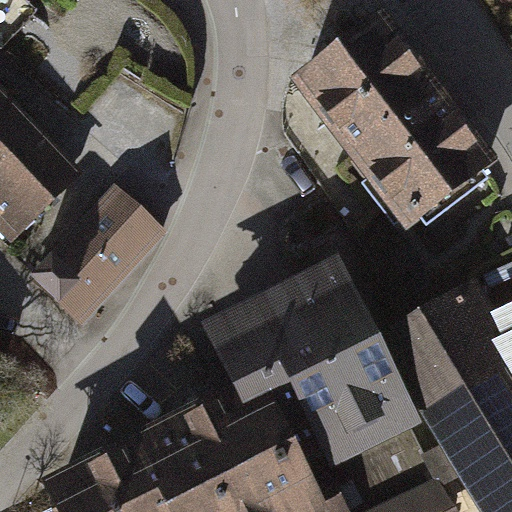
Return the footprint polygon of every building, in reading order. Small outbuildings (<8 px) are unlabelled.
[(0,0),(0,48),(3,50),(34,11),(22,0),(0,0)] [(486,165),(380,25),(304,83),(411,222),(486,165)] [(0,106),(0,219),(15,235),(71,182),(0,106)] [(161,235),(115,193),(35,280),(80,322),(161,235)] [(227,340),(253,391),(289,464),(328,445),(330,449),(403,413),(339,285),(227,340)] [(393,341),(496,511),(511,511),(511,399),(481,348),(503,335),(476,290),(393,341)] [(511,329),(503,335),(481,348),(511,399),(511,329)] [(253,391),(60,488),(71,511),(313,511),(289,464),(253,391)] [(379,511),(436,484),(403,413),(330,449),(328,445),(289,464),(313,511),(379,511)] [(450,511),(436,484),(379,511),(450,511)]
